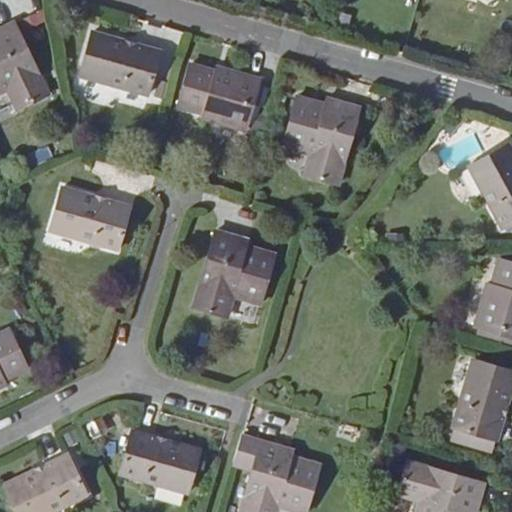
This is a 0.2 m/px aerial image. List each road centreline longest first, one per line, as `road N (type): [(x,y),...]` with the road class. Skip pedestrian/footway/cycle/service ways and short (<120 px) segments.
road 1 (residential): [(511,106),(135,0)]
road 2 (residential): [(182,188),(124,377)]
road 3 (residential): [(124,377),(0,436)]
